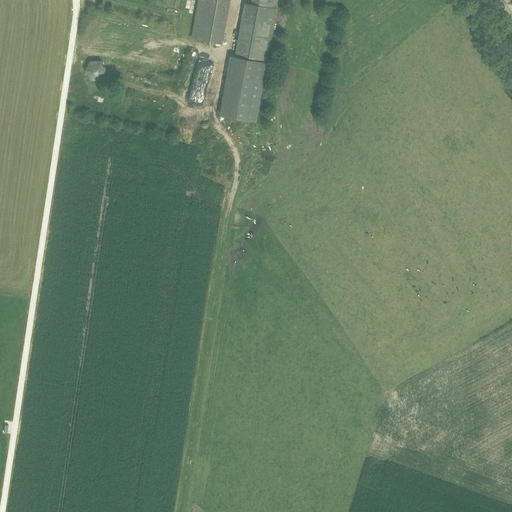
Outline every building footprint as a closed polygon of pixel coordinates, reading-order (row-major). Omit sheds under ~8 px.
[(221,44),(229,0),(198,0),(192,38),(221,44)] [(276,10),(277,0),(251,0),(251,5),(276,10)] [(267,64),(276,10),(251,5),(244,4),(234,58),(267,64)] [(267,64),(234,58),(224,116),(256,121),(267,64)] [(122,83),(123,91),(135,90),(134,82),(122,83)]
